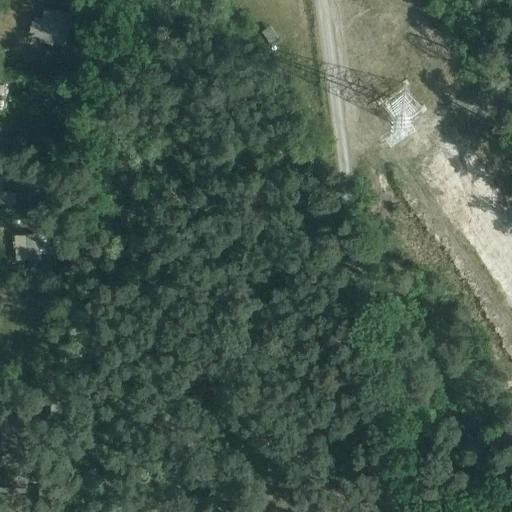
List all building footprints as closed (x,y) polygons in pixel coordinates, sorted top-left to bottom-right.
[(41,10),(40,19),(29,18),(28,40),(62,42),(64,12),(41,10)] [(0,202),(13,203),(14,194),(1,193),(3,165),(0,164),(0,202)] [(51,219),(50,231),(69,232),(70,220),(51,219)] [(16,248),(16,260),(28,260),(28,266),(41,266),(39,232),(14,234),(15,240),(13,240),(13,248),(16,248)] [(25,415),(1,413),(0,422),(0,428),(3,429),(2,441),(9,442),(9,447),(22,448),(25,415)]
